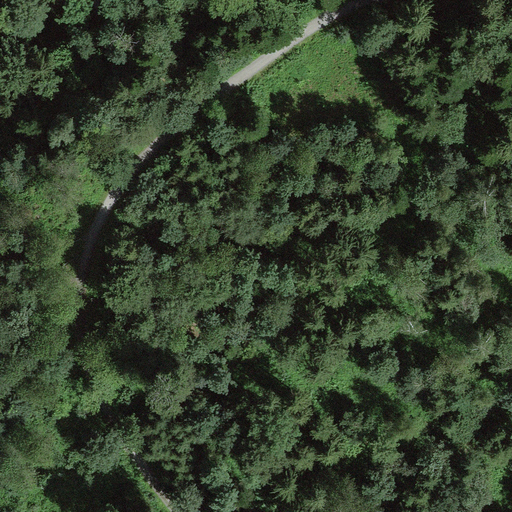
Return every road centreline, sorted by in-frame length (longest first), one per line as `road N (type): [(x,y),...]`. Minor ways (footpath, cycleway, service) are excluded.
road 1 (track): [(365,0),(302,32),(150,150),(99,225),(81,301)]
road 2 (track): [(81,301),(99,397),(179,511)]
